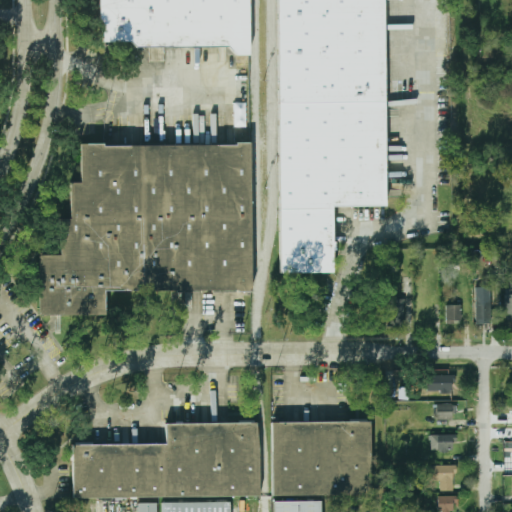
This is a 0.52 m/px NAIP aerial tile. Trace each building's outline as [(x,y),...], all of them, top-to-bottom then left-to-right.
[(100,0),(250,0),(251,55),(237,55),(229,46),(137,47),(132,41),(103,42),(103,22),(100,19),(100,0)] [(281,276),(278,0),(383,0),(386,205),(331,206),(332,275),(281,276)] [(60,218),(71,217),(70,183),(82,182),(81,143),(103,143),(103,146),(246,142),(249,288),(105,291),(106,310),(38,312),(37,256),(61,256),(60,218)] [(417,291),(417,325),(434,325),(434,291),(417,291)] [(492,295),(476,295),(476,324),(492,324),(492,295)] [(404,327),(404,297),(388,297),(388,327),(404,327)] [(446,305),(446,321),(462,321),(462,305),(446,305)] [(452,375),(427,375),(427,391),(452,391),(452,375)] [(454,404),(435,404),(435,421),(454,421),(454,404)] [(273,425),(372,423),(374,498),(323,499),(275,501),(273,425)] [(75,447),(167,445),(166,428),(258,426),(259,495),(233,496),(165,497),(76,499),(75,447)] [(453,435),(430,435),(430,450),(437,450),(437,451),(453,451),(453,435)] [(454,491),(454,465),(427,465),(427,480),(440,480),(440,491),(454,491)] [(454,497),(439,497),(439,511),(454,511),(454,497)] [(275,511),(275,501),(323,499),(323,511),(275,511)] [(229,511),(162,511),(162,502),(229,502),(229,511)] [(137,511),(137,503),(156,503),(156,511),(137,511)]
